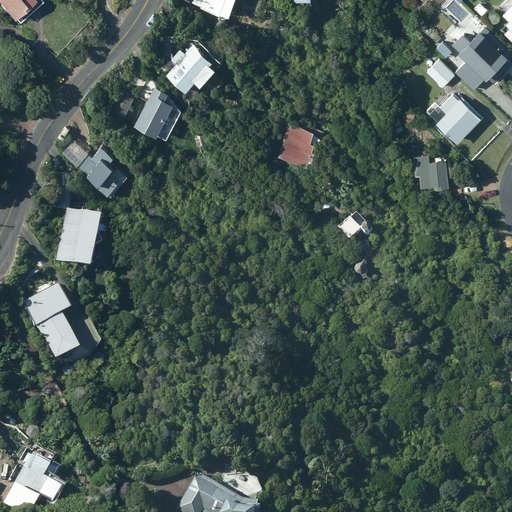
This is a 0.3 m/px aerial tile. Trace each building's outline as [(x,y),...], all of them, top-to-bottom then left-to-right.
[(1,0),(14,13),(27,0),(1,0)] [(195,0),(194,4),(229,16),(235,0),(195,0)] [(463,33),(452,45),(487,79),(490,77),(494,81),(511,62),(511,61),(506,56),(511,50),(486,26),(472,41),(469,38),(463,33)] [(188,89),(214,58),(194,43),(186,43),(173,59),(179,64),(170,75),(188,89)] [(454,75),(439,59),(426,71),(442,87),(454,75)] [(158,87),(137,124),(158,136),(176,103),(166,98),(169,93),(158,87)] [(129,117),(138,98),(124,91),(115,110),(129,117)] [(436,122),(457,142),(467,132),(481,117),(460,97),(458,99),(453,94),(440,106),(446,112),(436,122)] [(403,128),(398,112),(382,117),(387,133),(403,128)] [(290,120),(281,157),(309,164),(311,156),(314,157),(316,148),(314,147),(316,139),(313,138),(316,127),(290,120)] [(95,184),(109,194),(120,180),(107,170),(114,162),(111,159),(115,154),(104,145),(93,159),(74,144),(64,156),(89,175),(90,174),(98,180),(95,184)] [(447,163),(447,161),(430,162),(430,155),(415,157),(417,174),(421,174),(422,185),(436,184),(436,188),(450,187),(448,175),(452,174),(451,163),(447,163)] [(84,266),(94,212),(66,207),(69,190),(55,188),(52,206),(62,208),(53,260),(84,266)] [(337,226),(348,238),(360,227),(363,231),(367,231),(370,228),(371,225),(367,220),(365,220),(355,209),(337,226)] [(363,265),(355,271),(364,283),(372,277),(363,265)] [(55,288),(21,305),(51,365),(76,352),(59,317),(67,313),(55,288)] [(12,481),(48,501),(54,485),(42,478),(45,474),(47,476),(52,467),(44,463),(44,462),(31,454),(29,456),(23,453),(12,481)] [(175,508),(182,511),(257,511),(259,503),(256,503),(257,499),(242,497),(208,478),(196,471),(175,508)] [(9,481),(1,503),(18,511),(19,511),(22,507),(27,509),(32,495),(9,481)]
